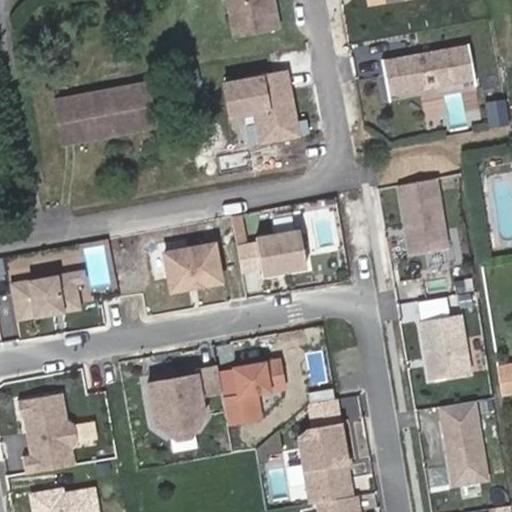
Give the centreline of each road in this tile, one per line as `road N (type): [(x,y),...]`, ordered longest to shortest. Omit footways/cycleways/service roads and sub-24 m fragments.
road 1 (residential): [(0,362),(368,299),(402,511)]
road 2 (residential): [(48,239),(349,179),(317,0)]
road 3 (residential): [(48,239),(3,0)]
